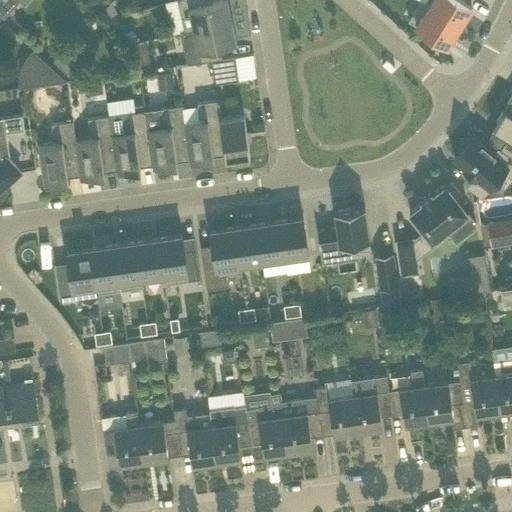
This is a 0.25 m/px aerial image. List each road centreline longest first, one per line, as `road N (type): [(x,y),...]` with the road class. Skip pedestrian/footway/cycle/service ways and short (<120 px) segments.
road 1 (residential): [(291,180),(0,223)]
road 2 (residential): [(93,511),(67,356),(0,266)]
road 3 (residential): [(306,496),(511,469)]
road 4 (residential): [(458,99),(416,145),(370,170),(291,180)]
road 5 (residential): [(264,0),(291,180)]
road 6 (residential): [(458,99),(344,0)]
